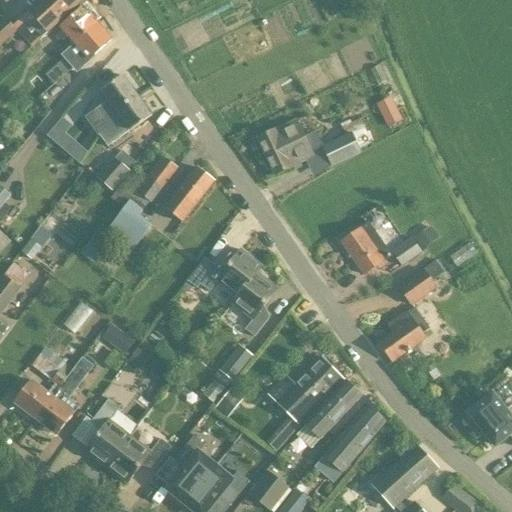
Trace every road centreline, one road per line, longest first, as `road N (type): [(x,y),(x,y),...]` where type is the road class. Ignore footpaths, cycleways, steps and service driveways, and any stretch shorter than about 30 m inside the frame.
road 1 (residential): [(411,412),(112,0)]
road 2 (unclassified): [(142,511),(0,441)]
road 3 (unclassified): [(511,505),(411,412)]
